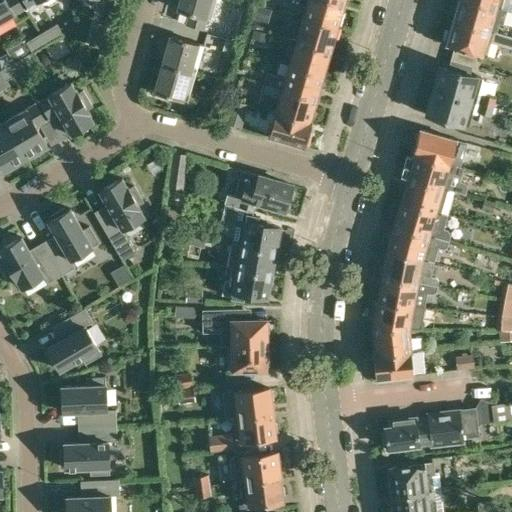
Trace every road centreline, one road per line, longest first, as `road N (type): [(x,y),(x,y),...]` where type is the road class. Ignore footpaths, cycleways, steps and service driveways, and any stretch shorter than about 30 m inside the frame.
road 1 (residential): [(326,402),(324,283),(351,178)]
road 2 (residential): [(351,178),(142,122)]
road 3 (residential): [(351,178),(402,0)]
road 4 (residential): [(0,340),(24,388),(30,511)]
road 5 (residential): [(0,207),(142,122)]
road 6 (residential): [(467,385),(326,402)]
road 7 (residential): [(142,122),(124,88),(149,0)]
